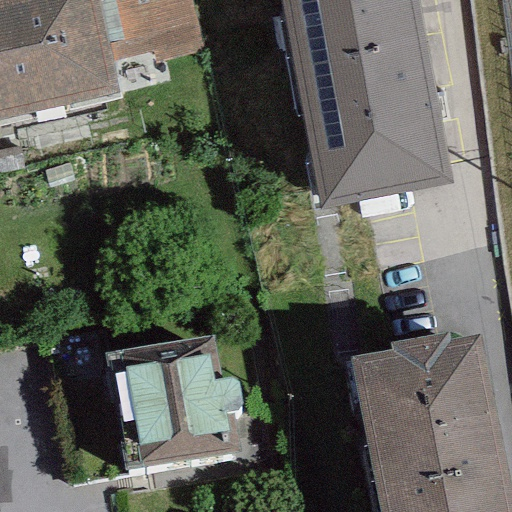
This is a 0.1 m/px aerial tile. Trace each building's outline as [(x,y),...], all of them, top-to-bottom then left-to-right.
[(0,134),(141,100),(116,0),(4,0),(0,1),(0,134)] [(289,0),(326,199),(458,175),(449,125),(425,0),(289,0)] [(136,357),(157,477),(254,461),(247,420),(253,419),(258,411),(254,390),(247,386),(241,387),(233,341),(136,357)] [(510,511),(477,348),(349,374),(377,511),(510,511)] [(0,511),(10,511),(0,448),(0,511)]
